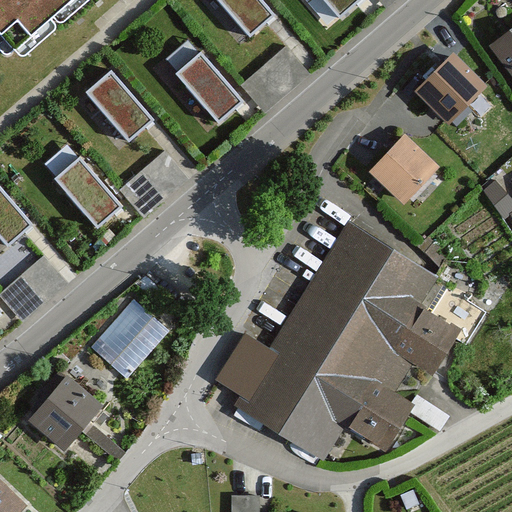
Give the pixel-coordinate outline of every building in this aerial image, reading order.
[(0,0),(0,59),(4,64),(83,0),(82,0),(0,0)] [(262,0),(218,0),(251,37),(276,16),(262,0)] [(323,0),(339,18),(360,0),(323,0)] [(511,29),(491,46),(511,72),(511,29)] [(189,38),(164,59),(219,124),(244,102),(189,38)] [(416,92),(450,126),(487,88),(453,55),(416,92)] [(110,69),(85,91),(129,141),(154,119),(110,69)] [(405,137),(370,174),(406,209),(442,172),(405,137)] [(67,143),(42,164),(98,229),(123,207),(67,143)] [(0,187),(0,237),(8,247),(33,225),(0,187)] [(239,412),(331,465),(348,435),(383,455),(413,404),(397,395),(414,364),(438,378),(470,322),(431,300),(442,281),(345,225),(271,352),(245,337),(219,381),(248,398),(239,412)] [(133,300),(90,346),(125,379),(168,333),(133,300)] [(68,370),(29,419),(68,449),(107,400),(68,370)] [(0,511),(21,511),(32,501),(0,471),(0,511)] [(259,511),(259,496),(231,496),(231,511),(259,511)]
